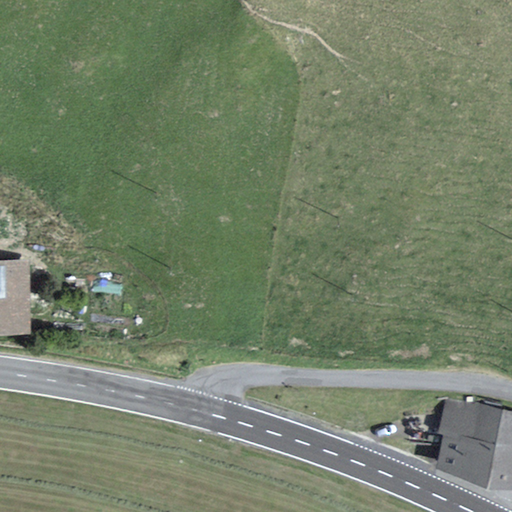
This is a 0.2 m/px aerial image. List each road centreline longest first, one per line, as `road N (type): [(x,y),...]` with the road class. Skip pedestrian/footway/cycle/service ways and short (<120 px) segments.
road 1 (unclassified): [(511,391),(440,379),(246,374),(217,383),(203,412)]
road 2 (secondary): [(203,412),(309,444),(473,511)]
road 3 (secondary): [(0,373),(203,412)]
